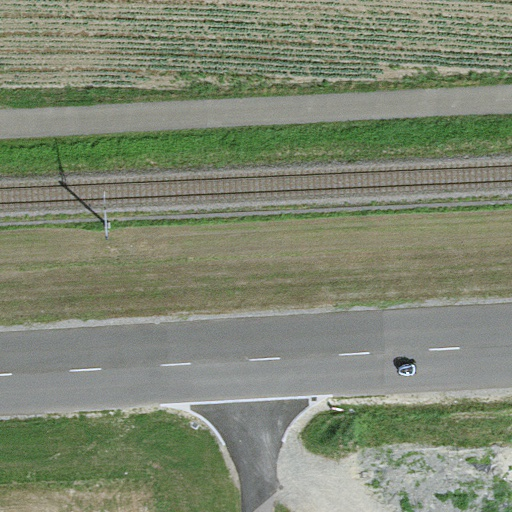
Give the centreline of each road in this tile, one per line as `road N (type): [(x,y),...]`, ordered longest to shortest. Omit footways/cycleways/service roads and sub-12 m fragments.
road 1 (primary): [(0,373),(511,345)]
road 2 (track): [(511,98),(0,123)]
road 3 (track): [(252,359),(258,511)]
